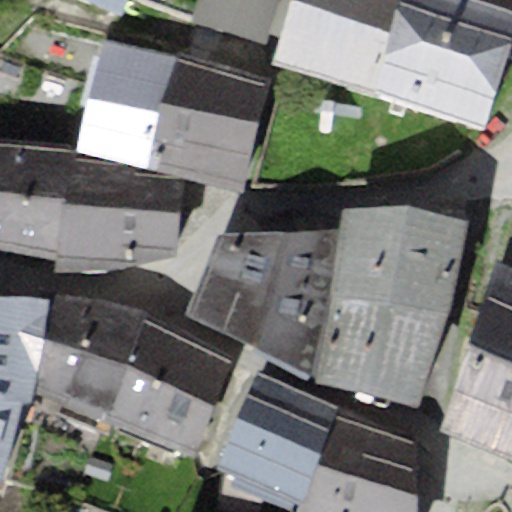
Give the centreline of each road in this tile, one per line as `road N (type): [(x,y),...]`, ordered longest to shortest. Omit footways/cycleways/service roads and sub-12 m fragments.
road 1 (residential): [(511,156),(402,194),(224,224),(164,309)]
road 2 (residential): [(164,309),(423,431)]
road 3 (residential): [(164,309),(95,283),(0,273)]
road 4 (unknown): [(139,0),(0,85)]
